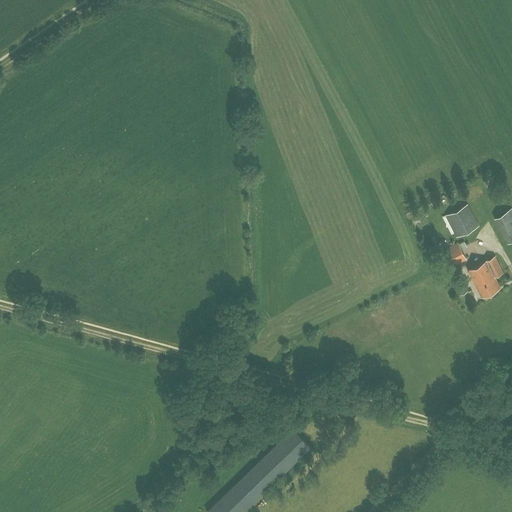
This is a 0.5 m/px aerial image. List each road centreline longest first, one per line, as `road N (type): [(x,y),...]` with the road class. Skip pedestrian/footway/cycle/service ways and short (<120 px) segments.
road 1 (track): [(454,432),(0,306)]
road 2 (unclassified): [(375,511),(511,374)]
